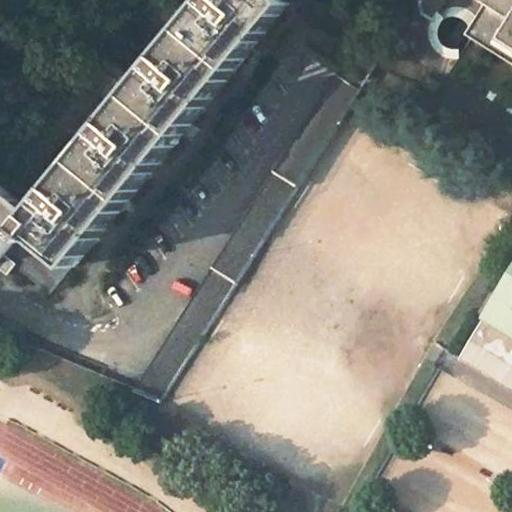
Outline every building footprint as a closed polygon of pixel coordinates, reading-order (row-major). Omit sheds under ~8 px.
[(281,0),(208,0),(32,214),(22,226),(72,267),(73,269),(288,6),(281,0)] [(511,0),(485,0),(465,30),(472,34),(475,29),(495,42),(492,47),(495,49),(498,44),(511,52),(511,0)] [(495,42),(475,29),(472,34),(492,47),(495,42)] [(511,52),(498,44),(495,49),(511,59),(511,52)] [(160,401),(358,92),(335,77),(133,391),(160,401)] [(0,187),(0,253),(22,226),(32,214),(0,187)] [(49,297),(72,267),(22,226),(0,253),(0,271),(6,277),(13,269),(49,297)] [(511,267),(450,368),(511,405),(511,267)]
